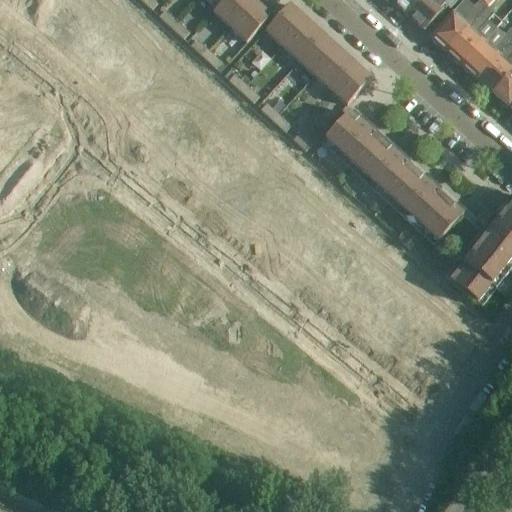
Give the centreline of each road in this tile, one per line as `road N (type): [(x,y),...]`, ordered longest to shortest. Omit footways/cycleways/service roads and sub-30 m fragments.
road 1 (residential): [(498,347),(81,0)]
road 2 (residential): [(394,511),(0,313)]
road 3 (residential): [(511,164),(326,0)]
road 4 (unclassified): [(407,511),(498,347)]
